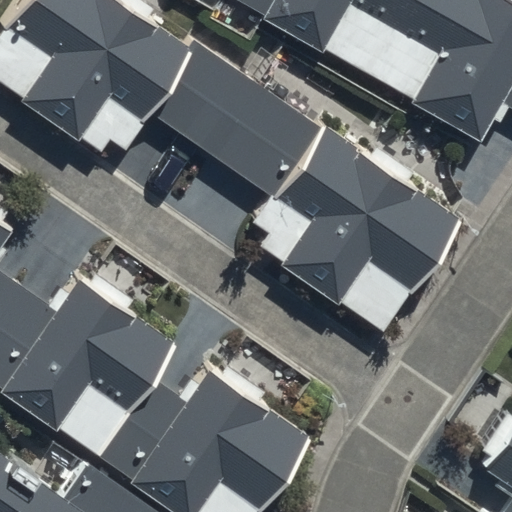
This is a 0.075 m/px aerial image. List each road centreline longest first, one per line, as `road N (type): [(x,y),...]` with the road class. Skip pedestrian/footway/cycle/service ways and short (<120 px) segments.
road 1 (residential): [(396,410),(21,147)]
road 2 (residential): [(396,410),(511,240)]
